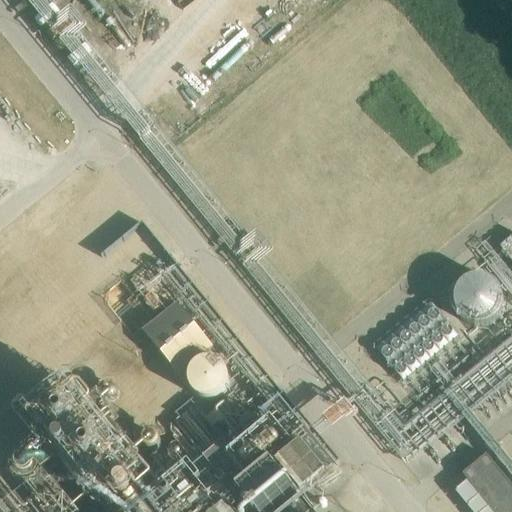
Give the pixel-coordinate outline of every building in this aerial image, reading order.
[(215,73),(221,83),(240,71),(234,61),(215,73)] [(460,302),(462,311),(467,319),(475,323),(485,324),(493,321),(500,315),(504,308),(505,301),(503,293),(499,287),(493,282),(484,279),(475,281),(467,285),(461,293),(460,302)] [(379,344),(403,379),(464,339),(440,304),(379,344)] [(225,394),(226,388),(225,380),(221,375),(216,370),(211,369),(206,368),(202,369),(198,370),(192,374),(188,381),(187,388),(187,392),(189,396),(191,400),(193,403),(197,406),(200,407),(208,408),(215,406),(218,404),(221,401),(223,398),(225,394)] [(92,382),(27,413),(48,458),(31,466),(36,476),(59,465),(55,457),(73,448),(96,497),(120,486),(114,473),(131,465),(92,382)] [(312,445),(289,465),(315,494),(338,474),(312,445)] [(511,511),(511,488),(487,457),(463,476),(491,511),(511,511)] [(283,462),(237,498),(242,504),(231,511),(295,511),(312,499),(283,462)]
